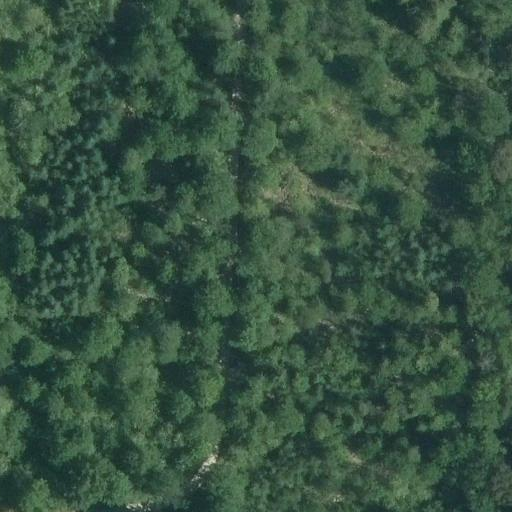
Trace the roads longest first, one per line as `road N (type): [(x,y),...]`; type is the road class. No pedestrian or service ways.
road 1 (track): [(220,377),(239,0)]
road 2 (track): [(220,377),(267,365),(374,374),(433,368),(511,315)]
road 3 (track): [(122,511),(195,485),(214,447),(220,377)]
